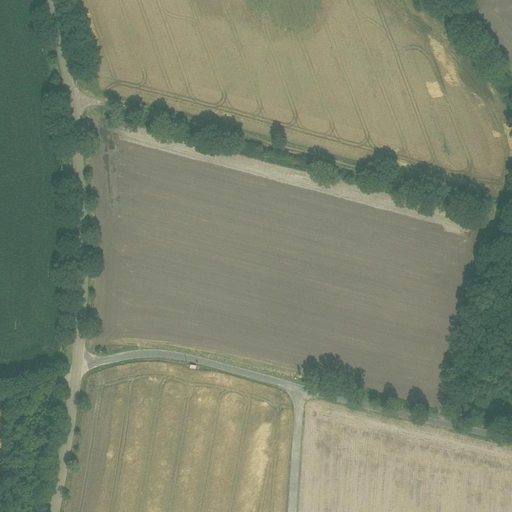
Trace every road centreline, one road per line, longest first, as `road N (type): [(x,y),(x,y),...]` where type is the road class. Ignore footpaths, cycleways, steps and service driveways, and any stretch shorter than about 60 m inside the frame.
road 1 (unclassified): [(80,368),(133,355),(191,359),(511,439)]
road 2 (unclassified): [(50,0),(80,201),(80,368)]
road 3 (unclassified): [(80,368),(54,511)]
